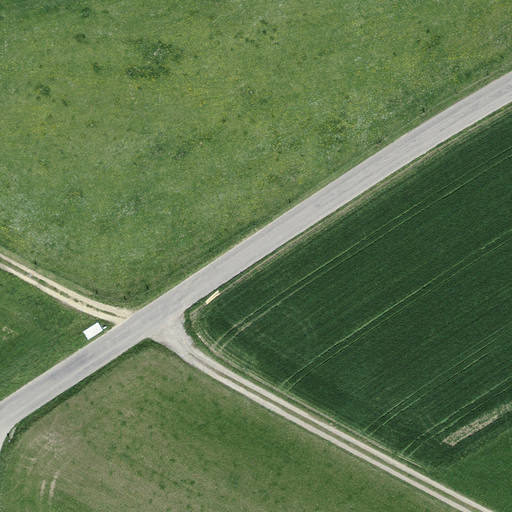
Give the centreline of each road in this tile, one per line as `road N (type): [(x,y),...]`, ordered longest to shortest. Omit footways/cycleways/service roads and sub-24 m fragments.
road 1 (tertiary): [(511,82),(0,414)]
road 2 (track): [(0,259),(60,293),(144,322),(285,409),(480,511)]
